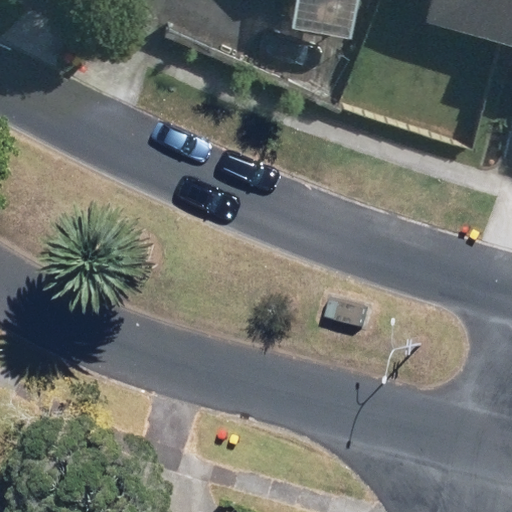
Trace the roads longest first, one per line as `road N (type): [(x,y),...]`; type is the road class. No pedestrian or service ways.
road 1 (unclassified): [(0,78),(174,172),(353,239),(511,281)]
road 2 (unclassified): [(497,461),(148,354),(0,285)]
